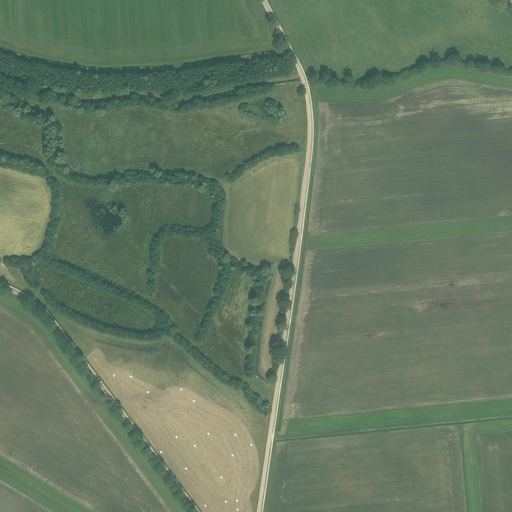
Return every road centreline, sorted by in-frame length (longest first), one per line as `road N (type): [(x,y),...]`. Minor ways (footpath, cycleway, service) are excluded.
road 1 (track): [(262,0),(306,90),(310,139),(259,511)]
road 2 (track): [(194,511),(37,306),(0,284)]
